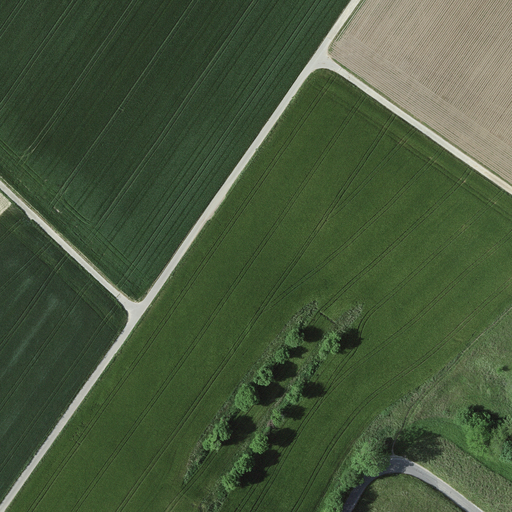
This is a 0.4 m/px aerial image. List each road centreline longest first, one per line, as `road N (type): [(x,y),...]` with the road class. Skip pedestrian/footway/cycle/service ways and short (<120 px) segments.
road 1 (track): [(0,509),(359,0)]
road 2 (track): [(317,59),(511,195)]
road 3 (tertiary): [(345,511),(369,475),(392,466),(425,475),(475,511)]
